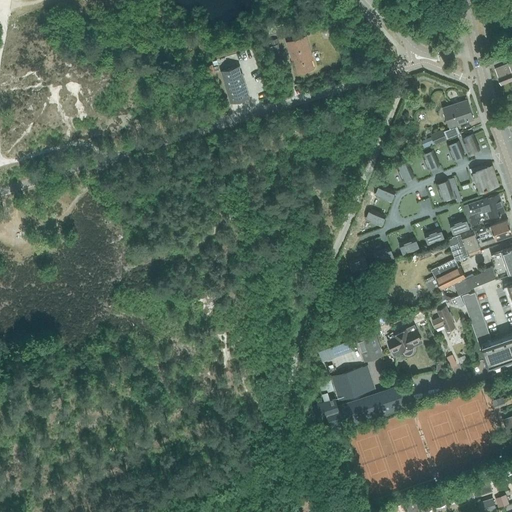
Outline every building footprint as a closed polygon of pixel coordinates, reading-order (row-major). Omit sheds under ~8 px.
[(295,59),(299,72),(313,67),(310,59),(312,59),(305,37),(288,42),(293,60),(295,59)] [(277,39),(270,41),(275,55),(282,53),(277,39)] [(511,61),(495,69),(501,85),(511,80),(511,61)] [(205,66),(208,75),(216,73),(215,70),(219,69),(218,65),(214,66),(213,64),(205,66)] [(220,71),(230,104),(249,98),(239,65),(220,71)] [(443,108),(448,123),(449,127),(474,118),(468,100),(443,108)] [(443,128),(430,134),(431,136),(434,143),(435,144),(447,139),(443,128)] [(473,134),(463,138),(469,152),(479,148),(473,134)] [(464,155),(458,141),(448,145),(454,159),(464,155)] [(432,150),(423,154),(429,168),(438,164),(432,150)] [(407,161),(397,166),(403,180),(413,176),(407,161)] [(475,171),(481,190),(496,185),(490,166),(475,171)] [(454,177),(449,179),(457,202),(462,201),(454,177)] [(452,195),(447,180),(437,184),(442,198),(452,195)] [(396,191),(379,184),(375,195),(391,201),(396,191)] [(464,205),(472,229),(474,228),(476,227),(476,226),(484,223),(482,219),(505,211),(499,193),(464,205)] [(386,215),(370,208),(366,219),(382,225),(386,215)] [(454,233),(469,228),(465,218),(450,223),(454,233)] [(485,228),(484,223),(476,226),(476,227),(474,228),(477,238),(480,236),(482,241),(495,237),(495,239),(511,233),(511,230),(508,219),(490,225),(491,226),(485,228)] [(443,238),(440,228),(425,234),(429,244),(443,238)] [(474,228),(472,229),(452,236),(460,258),(481,251),(477,238),(474,228)] [(414,238),(400,243),(404,253),(418,248),(414,238)] [(474,287),(499,277),(499,276),(511,272),(511,273),(511,272),(511,246),(491,254),(495,267),(493,267),(493,265),(484,269),(485,271),(474,275),(473,273),(466,276),(460,265),(459,266),(455,258),(448,261),(432,269),(441,289),(448,286),(454,283),(459,295),(470,290),(470,288),(474,287)] [(393,257),(389,247),(375,253),(379,263),(393,257)] [(368,267),(364,257),(350,262),(353,272),(368,267)] [(468,293),(462,295),(480,346),(487,366),(511,357),(511,279),(507,281),(511,296),(511,335),(487,344),(486,338),(490,337),(475,292),(470,294),(468,293)] [(461,295),(455,297),(459,307),(464,305),(461,295)] [(451,312),(450,313),(446,305),(436,309),(440,317),(432,321),(436,328),(444,324),(447,330),(449,330),(451,331),(452,330),(453,328),(455,327),(452,320),(454,319),(451,312)] [(391,338),(387,340),(392,351),(399,348),(400,351),(402,350),(402,352),(403,353),(405,354),(406,355),(408,355),(409,355),(411,354),(412,353),(413,351),(413,349),(413,347),(412,346),(419,343),(422,341),(414,324),(415,323),(412,316),(397,323),(400,331),(389,335),(391,338)] [(357,336),(365,359),(382,353),(374,330),(357,336)] [(457,365),(452,354),(446,357),(452,367),(457,365)] [(322,395),(336,390),(339,400),(375,388),(367,365),(331,377),(332,379),(319,387),(322,395)] [(393,374),(386,377),(390,387),(397,384),(393,374)] [(335,399),(311,407),(316,421),(324,418),(328,417),(333,431),(413,403),(411,397),(403,400),(398,384),(397,384),(390,387),(337,405),(335,399)] [(504,397),(493,400),(493,401),(494,406),(506,402),(504,398),(504,397)] [(476,496),(492,491),(490,484),(488,479),(497,476),(496,471),(486,474),(487,476),(472,481),(476,496)] [(472,495),(467,480),(457,484),(461,498),(472,495)] [(458,499),(453,483),(444,486),(449,502),(458,499)] [(445,504),(440,488),(430,492),(435,508),(445,504)] [(423,511),(432,509),(426,492),(416,495),(422,511),(423,511)] [(506,494),(495,498),(498,505),(508,502),(506,494)] [(478,503),(480,511),(482,511),(496,508),(493,498),(478,503)] [(418,511),(414,499),(405,502),(408,511),(418,511)] [(405,511),(402,503),(392,506),(393,511),(405,511)]
